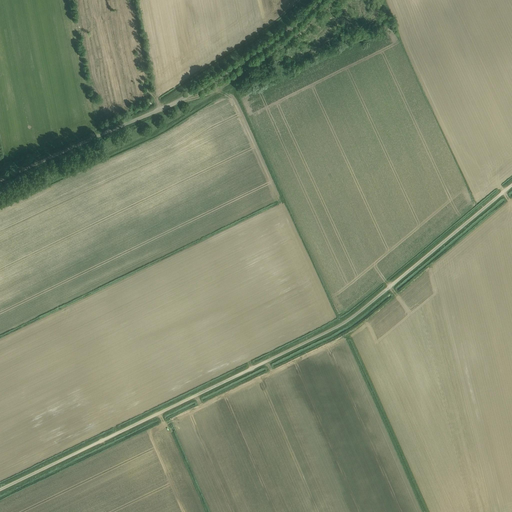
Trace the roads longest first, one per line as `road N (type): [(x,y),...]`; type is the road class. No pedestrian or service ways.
road 1 (unclassified): [(0,487),(339,328),(511,185)]
road 2 (unclassified): [(0,180),(174,102),(317,0)]
